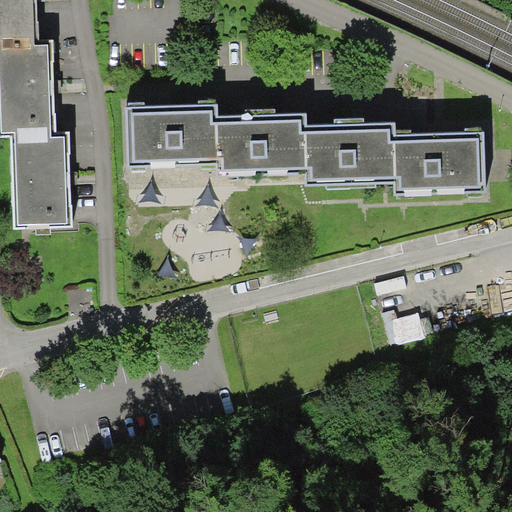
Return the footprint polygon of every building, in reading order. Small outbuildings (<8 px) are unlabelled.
[(36,0),(0,0),(0,42),(38,42),(36,0)] [(38,42),(0,42),(0,132),(14,132),(53,132),(51,42),(38,42)] [(217,106),(129,108),(130,165),(218,163),(217,122),(217,106)] [(303,121),(217,122),(218,163),(218,173),(304,172),(303,131),(303,121)] [(393,128),(303,131),(304,172),(304,181),(395,178),(393,141),(393,128)] [(53,132),(14,132),(16,222),(71,221),(69,131),(53,132)] [(478,137),(393,141),(395,178),(395,191),(481,187),(478,137)]
